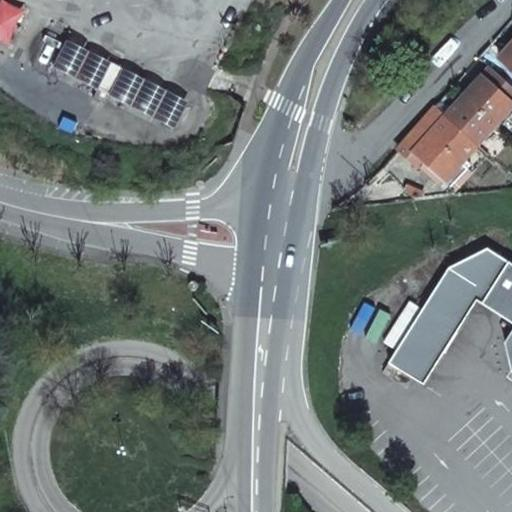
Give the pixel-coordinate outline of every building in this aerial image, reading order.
[(55,67),(99,89),(112,63),(69,41),(55,67)] [(505,62),(511,53),(511,44),(500,58),(505,62)] [(113,61),(112,63),(99,89),(109,94),(121,68),(122,66),(113,61)] [(466,94),(448,115),(481,144),(502,120),(496,115),(509,100),(511,101),(511,85),(491,67),(483,75),(488,81),(472,99),(466,94)] [(152,116),(154,112),(164,90),(154,85),(121,68),(109,94),(152,116)] [(466,94),(472,99),(488,81),(483,75),(466,94)] [(496,115),(502,120),(511,108),(511,101),(509,100),(496,115)] [(481,144),(448,115),(437,105),(385,165),(415,198),(456,194),(451,187),(468,169),(463,164),(481,144)] [(511,108),(502,120),(509,127),(511,124),(511,108)] [(511,368),(511,262),(488,247),(451,267),(385,371),(393,377),(399,368),(424,384),(478,301),(511,322),(511,332),(507,341),(511,368)] [(342,426),(348,432),(352,429),(347,423),(342,426)]
